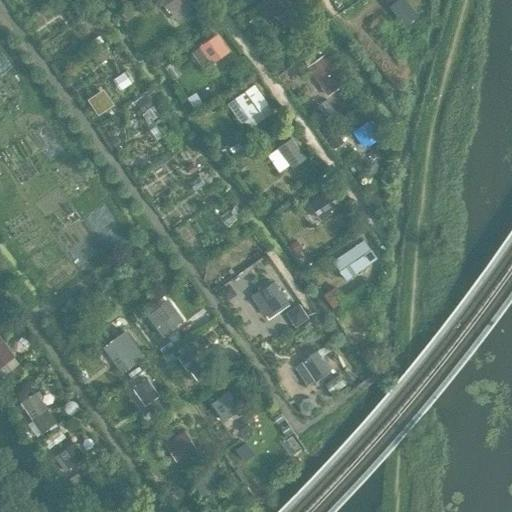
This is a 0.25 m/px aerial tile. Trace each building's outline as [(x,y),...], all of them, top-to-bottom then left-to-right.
[(157,0),(168,14),(170,12),(178,23),(196,8),(189,0),(157,0)] [(279,17),(291,9),(284,0),(260,0),(253,5),(266,22),(277,14),(279,17)] [(216,34),(198,46),(210,64),(228,52),(216,34)] [(324,55),(306,68),(320,86),(337,73),(324,55)] [(247,117),(266,104),(253,85),(234,99),(247,117)] [(105,94),(89,104),(97,115),(112,105),(105,94)] [(369,121),(349,136),(363,155),(383,140),(369,121)] [(291,169),(305,158),(290,137),(276,148),(291,169)] [(319,220),(339,206),(327,188),(307,202),(319,220)] [(347,251),(332,261),(345,280),(376,257),(364,239),(355,245),(353,242),(345,248),(347,251)] [(272,311),(287,300),(273,280),(258,291),(272,311)] [(161,337),(176,327),(160,305),(145,316),(161,337)] [(123,334),(104,348),(113,360),(132,346),(123,334)] [(0,356),(9,350),(0,338),(0,356)] [(204,358),(194,345),(178,357),(187,370),(204,358)] [(304,358),(317,377),(333,367),(320,347),(304,358)] [(157,395),(146,379),(132,388),(144,405),(157,395)] [(241,408),(227,390),(209,403),(222,422),(241,408)] [(32,420),(47,410),(35,392),(20,402),(32,420)] [(175,464),(195,451),(183,433),(163,445),(175,464)] [(249,439),(240,445),(248,457),(257,450),(249,439)] [(83,456),(74,443),(58,455),(67,468),(83,456)] [(207,493),(222,482),(213,469),(198,480),(207,493)] [(93,511),(95,511),(112,500),(102,485),(84,497),(93,511)]
